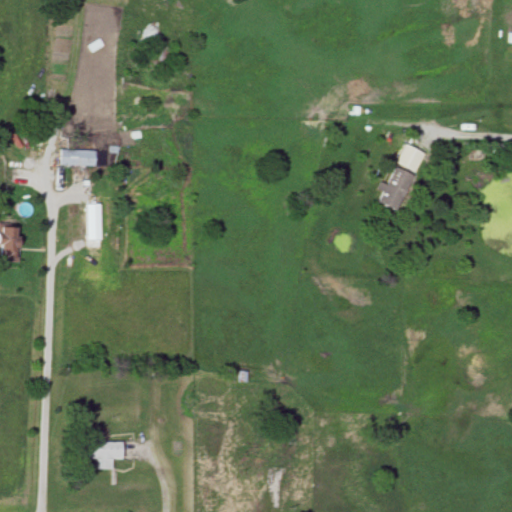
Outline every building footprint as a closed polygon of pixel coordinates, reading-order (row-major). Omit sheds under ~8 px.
[(417,154),(399,145),(390,164),(408,173),(417,154)] [(92,166),(92,151),(57,151),(57,166),(92,166)] [(370,201),(388,211),(408,177),(390,167),(370,201)] [(277,454),(267,438),(229,463),(240,479),(277,454)] [(107,470),(107,459),(119,460),(119,441),(79,441),(79,459),(91,459),(91,469),(107,470)]
